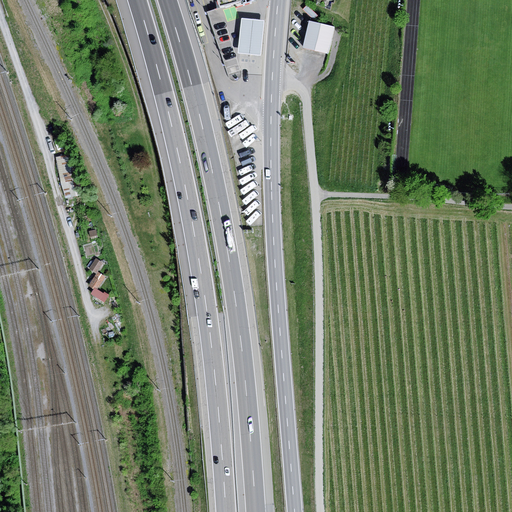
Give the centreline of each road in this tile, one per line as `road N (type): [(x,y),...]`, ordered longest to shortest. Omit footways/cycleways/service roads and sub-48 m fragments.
road 1 (motorway): [(137,0),(198,246),(228,511)]
road 2 (motorway): [(257,511),(228,249),(167,0)]
road 3 (primary): [(294,511),(270,165),(278,0)]
road 4 (track): [(320,511),(319,243),(307,114),(298,86),(271,83)]
road 5 (unclassified): [(0,21),(91,319)]
road 6 (track): [(314,193),(511,208)]
road 7 (track): [(101,0),(143,122)]
